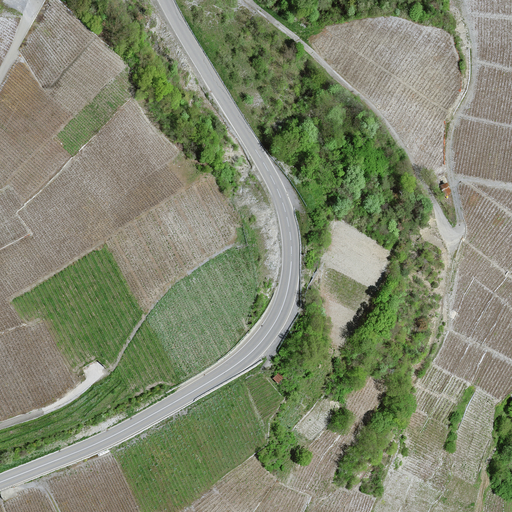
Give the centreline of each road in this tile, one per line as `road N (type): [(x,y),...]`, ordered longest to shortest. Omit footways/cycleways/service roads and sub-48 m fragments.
road 1 (tertiary): [(0,482),(118,433),(217,376),(261,342),(283,304),(291,245),(280,195),(166,0)]
road 2 (track): [(248,0),(386,123),(451,237),(460,217),(448,146),(473,60),(459,0)]
